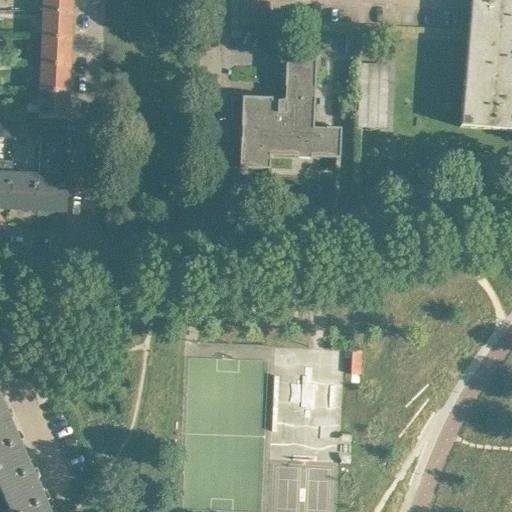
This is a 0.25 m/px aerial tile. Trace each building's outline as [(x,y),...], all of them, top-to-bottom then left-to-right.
[(42,0),(42,12),(72,13),(72,0),(42,0)] [(511,0),(469,0),(466,46),(459,127),(511,131),(511,0)] [(42,12),(41,38),(70,40),(72,13),(42,12)] [(357,36),(345,36),(345,52),(356,53),(357,36)] [(69,66),(70,40),(41,38),(40,65),(69,66)] [(298,57),(285,57),(284,87),(285,87),(284,98),(284,101),(284,102),(271,101),(271,99),(241,98),(240,128),(241,128),(240,139),(239,169),(269,170),(269,162),(268,162),(269,156),(298,157),(309,157),(309,158),(339,159),(340,129),(324,129),(312,129),(314,100),(313,100),(313,88),(314,88),(315,58),(298,57)] [(374,63),(360,63),(357,131),(391,132),(394,64),(374,63)] [(40,65),(39,92),(68,93),(69,66),(40,65)] [(38,118),(67,120),(68,93),(39,92),(38,118)] [(354,117),(355,100),(343,100),(342,116),(354,117)] [(0,124),(0,139),(13,140),(13,125),(0,124)] [(40,126),(29,126),(28,141),(40,142),(40,126)] [(56,127),(56,140),(66,141),(66,127),(56,127)] [(0,173),(0,207),(10,208),(11,174),(12,166),(2,165),(1,174),(0,173)] [(10,208),(36,210),(38,176),(11,174),(10,208)] [(36,210),(63,211),(64,177),(38,176),(36,210)] [(0,492),(7,508),(8,511),(47,511),(39,492),(42,490),(38,481),(35,483),(13,432),(16,431),(12,421),(8,423),(0,403),(0,492)]
